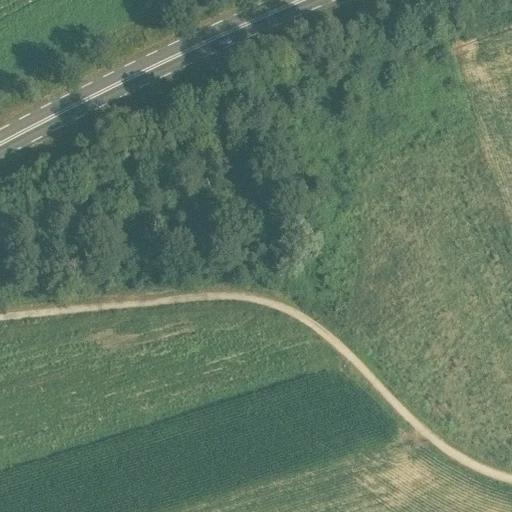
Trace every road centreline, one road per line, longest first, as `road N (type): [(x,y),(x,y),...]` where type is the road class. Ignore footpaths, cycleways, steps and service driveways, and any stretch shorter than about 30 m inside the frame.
road 1 (track): [(511,479),(447,450),(352,359),(279,305),(171,291),(0,316)]
road 2 (primary): [(0,140),(286,0)]
